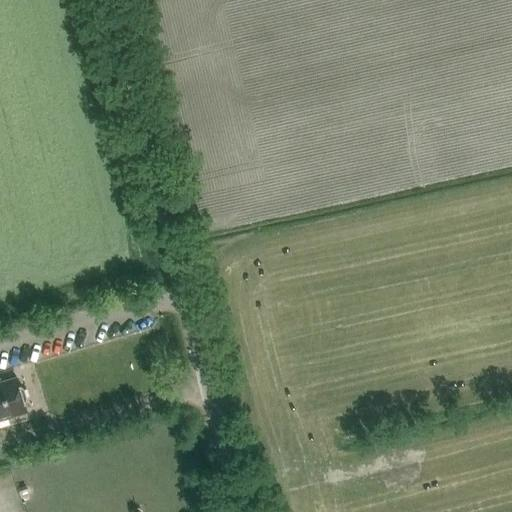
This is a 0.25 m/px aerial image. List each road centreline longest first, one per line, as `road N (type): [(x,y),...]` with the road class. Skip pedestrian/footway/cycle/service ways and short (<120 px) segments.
road 1 (unclassified): [(243,511),(116,0)]
road 2 (track): [(213,388),(0,445)]
